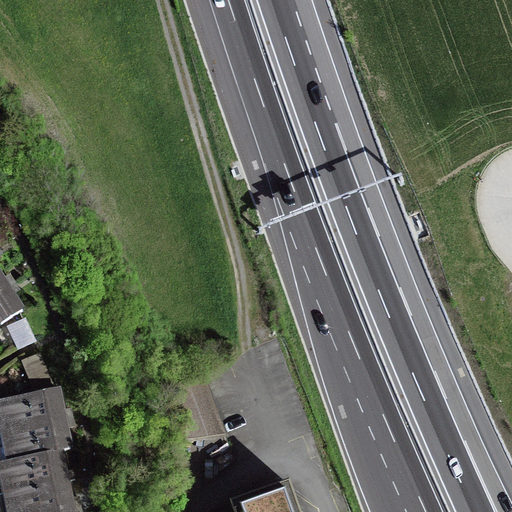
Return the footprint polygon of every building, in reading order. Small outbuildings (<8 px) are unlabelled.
[(0,325),(22,311),(7,288),(0,292),(0,325)] [(218,382),(189,383),(190,434),(219,434),(218,382)] [(0,401),(0,406),(5,432),(64,420),(58,390),(0,401)] [(0,439),(7,438),(12,462),(60,452),(71,450),(64,420),(5,432),(0,433),(0,439)] [(67,482),(60,452),(12,462),(2,464),(7,488),(0,489),(0,495),(8,494),(67,482)] [(55,511),(72,508),(67,482),(8,494),(12,511),(55,511)] [(298,511),(289,485),(230,506),(232,511),(298,511)]
